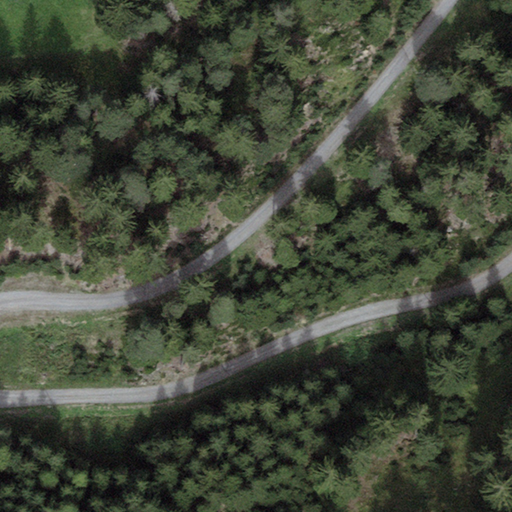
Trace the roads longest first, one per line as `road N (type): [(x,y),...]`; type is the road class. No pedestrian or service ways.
road 1 (track): [(0,297),(83,301),(149,290),(222,248),(316,156),(443,0)]
road 2 (track): [(511,269),(502,280),(337,321),(161,391),(0,394)]
